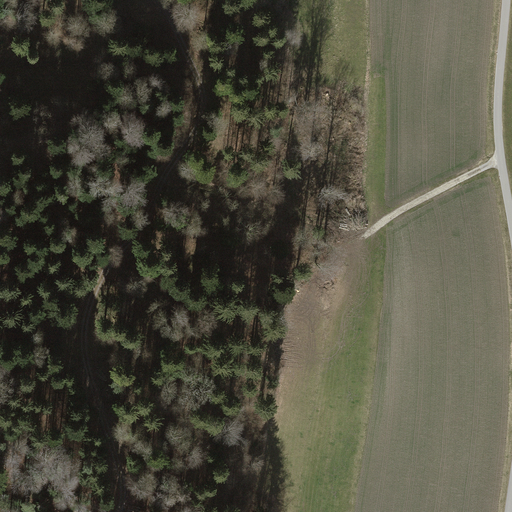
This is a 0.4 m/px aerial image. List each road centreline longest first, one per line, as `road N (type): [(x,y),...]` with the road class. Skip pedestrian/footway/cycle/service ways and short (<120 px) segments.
road 1 (track): [(164,0),(205,105),(89,309),(91,377),(125,493),(118,511)]
road 2 (unclassified): [(511,227),(498,129),(506,0)]
road 3 (track): [(501,158),(362,235)]
